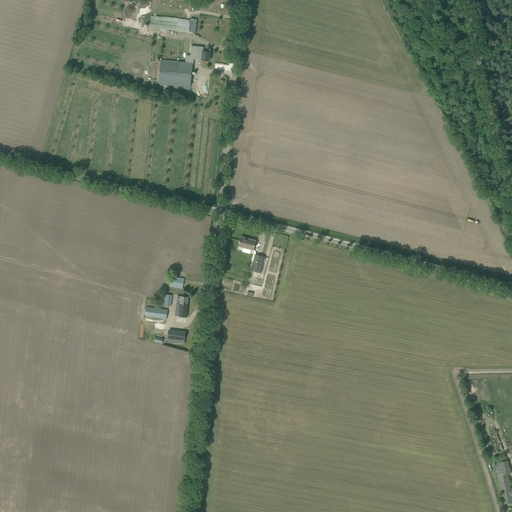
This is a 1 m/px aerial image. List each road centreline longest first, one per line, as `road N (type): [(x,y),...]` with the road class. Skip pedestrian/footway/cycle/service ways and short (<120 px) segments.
road 1 (unclassified): [(511,289),(219,212)]
road 2 (unclassified): [(186,511),(219,212)]
road 3 (unclassified): [(219,212),(0,155)]
road 4 (unclassified): [(219,212),(240,0)]
road 5 (track): [(465,0),(511,196)]
